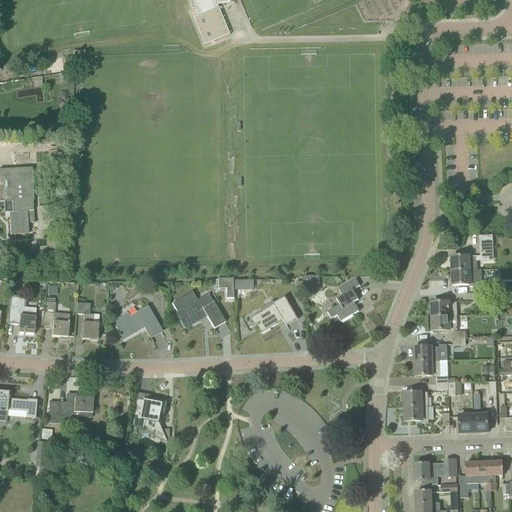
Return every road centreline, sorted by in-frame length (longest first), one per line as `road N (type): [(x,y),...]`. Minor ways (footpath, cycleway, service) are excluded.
road 1 (tertiary): [(382,359),(425,231),(424,40),(511,24)]
road 2 (residential): [(382,359),(148,369),(0,361)]
